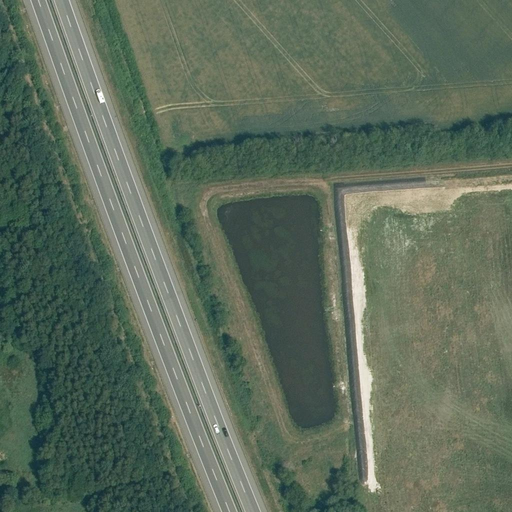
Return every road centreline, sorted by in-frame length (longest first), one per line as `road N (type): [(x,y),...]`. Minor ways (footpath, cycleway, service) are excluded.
road 1 (motorway): [(34,0),(226,511)]
road 2 (motorway): [(251,511),(61,0)]
